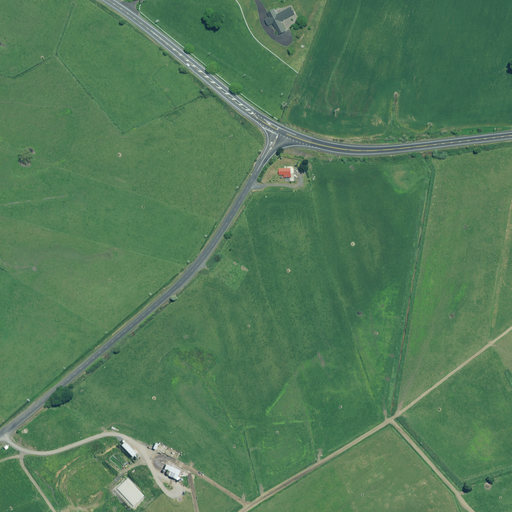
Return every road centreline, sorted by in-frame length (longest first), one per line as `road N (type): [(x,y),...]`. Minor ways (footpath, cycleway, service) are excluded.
road 1 (unclassified): [(0,433),(177,286),(213,243),(279,131)]
road 2 (primary): [(279,131),(366,151),(511,135)]
road 3 (primary): [(106,0),(279,131)]
